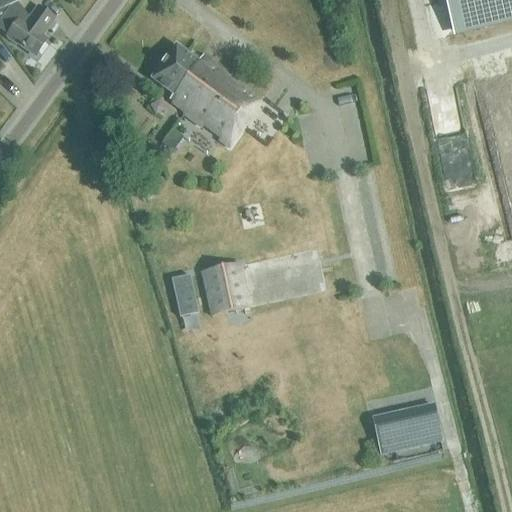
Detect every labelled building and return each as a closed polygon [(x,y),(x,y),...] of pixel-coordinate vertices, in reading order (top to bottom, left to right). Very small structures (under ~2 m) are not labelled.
[(30,20),(11,7),(18,4),(17,0),(0,0),(0,31),(8,37),(8,38),(10,39),(8,41),(16,47),(18,45),(36,58),(47,42),(41,37),(53,19),(38,9),(30,20)] [(511,0),(442,0),(450,32),(511,15),(511,0)] [(253,112),(263,98),(204,56),(202,59),(194,53),(192,57),(176,46),(151,81),(173,97),(169,101),(186,113),(184,115),(202,128),(206,124),(223,136),(220,141),(231,148),(255,114),(253,112)] [(152,116),(161,122),(168,112),(159,105),(152,116)] [(170,153),(181,138),(171,131),(161,145),(170,153)] [(252,310),(242,265),(200,274),(209,319),(252,310)] [(189,276),(162,280),(170,323),(197,322),(189,276)] [(373,419),(381,456),(440,443),(432,406),(373,419)] [(409,457),(414,476),(446,470),(440,449),(409,457)]
